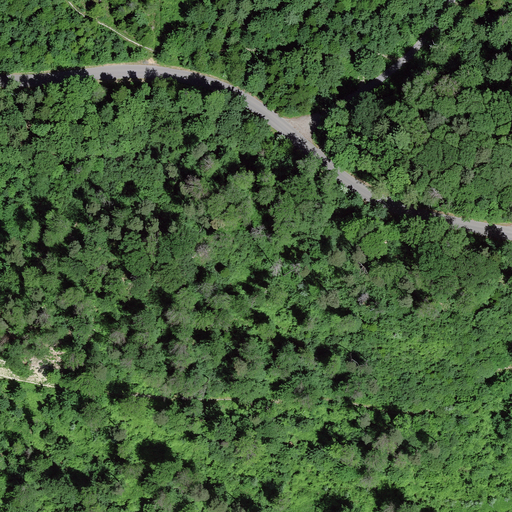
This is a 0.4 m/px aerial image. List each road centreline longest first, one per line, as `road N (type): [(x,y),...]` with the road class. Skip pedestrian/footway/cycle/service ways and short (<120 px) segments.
road 1 (tertiary): [(511,234),(377,198),(217,85),(150,71),(0,80)]
road 2 (track): [(451,0),(415,54),(293,133)]
